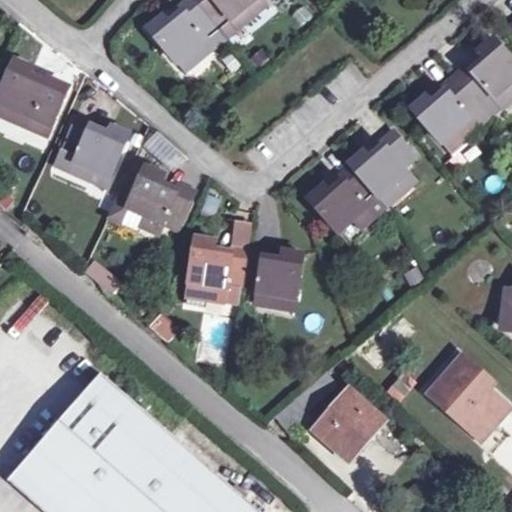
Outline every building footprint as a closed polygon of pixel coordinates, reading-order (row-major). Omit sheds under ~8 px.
[(216,26),(194,0),(188,0),(179,8),(185,14),(171,26),(163,17),(148,29),(177,65),(191,53),(198,61),(214,48),(226,38),(216,26)] [(247,8),(255,0),(194,0),(216,26),(226,38),(238,28),(253,15),(247,8)] [(268,4),(264,0),(255,0),(247,8),(253,15),(268,4)] [(511,88),(510,86),(511,84),(511,60),(493,39),(479,52),(487,61),(473,72),(467,66),(455,77),(480,105),(491,95),(502,107),(511,98),(511,88)] [(191,53),(177,65),(184,73),(198,61),(191,53)] [(44,89),(26,82),(32,70),(14,62),(7,79),(0,94),(0,107),(12,113),(8,122),(47,138),(68,90),(47,81),(44,89)] [(480,105),(455,77),(443,88),(449,95),(435,107),(427,97),(412,110),(443,145),(457,133),(463,140),(479,127),(468,115),(480,105)] [(107,136),(106,140),(99,137),(89,132),(92,125),(77,118),(62,152),(76,158),(70,173),(89,181),(93,171),(110,179),(128,136),(111,129),(107,136)] [(278,121),(278,140),(301,140),(301,122),(278,121)] [(352,167),(380,199),(394,187),(400,195),(415,181),(405,170),(417,159),(392,131),(380,142),(386,149),(377,156),(372,161),(369,158),(363,151),(349,164),(352,167)] [(467,145),(463,140),(457,133),(443,145),(453,157),(467,145)] [(184,158),(157,136),(151,154),(169,169),(184,158)] [(144,217),(140,226),(158,234),(164,220),(179,226),(194,192),(179,185),(176,194),(158,186),(163,175),(146,167),(139,183),(126,178),(108,219),(122,225),(128,210),(144,217)] [(380,199),(352,167),(339,178),(345,184),(331,197),(323,187),(309,200),(339,235),(353,223),(360,230),(375,217),(386,207),(380,199)] [(219,201),(208,196),(202,211),(213,216),(219,201)] [(128,210),(122,225),(138,232),(140,226),(144,217),(128,210)] [(243,286),(244,286),(250,249),(233,247),(232,256),(214,253),(216,241),(197,238),(190,284),(208,286),(207,297),(226,300),(226,302),(240,304),(243,286)] [(278,297),(296,300),(303,254),(284,251),(283,263),(264,260),(265,252),(250,249),(244,286),(259,289),(257,304),(277,307),(278,297)] [(113,294),(122,281),(93,260),(84,273),(113,294)] [(205,307),(207,297),(208,286),(190,284),(187,304),(205,307)] [(278,297),(277,307),(295,310),(296,300),(278,297)] [(361,353),(376,369),(416,329),(401,314),(361,353)] [(178,331),(161,316),(151,328),(168,342),(178,331)] [(480,386),(486,379),(464,359),(436,390),(442,395),(451,404),(446,410),(477,438),(492,420),(498,425),(509,412),(488,393),(480,386)] [(401,370),(386,392),(401,403),(416,381),(401,370)] [(327,373),(292,404),(303,416),(338,386),(327,373)] [(19,471),(42,491),(125,395),(102,375),(19,471)] [(494,386),(486,379),(480,386),(488,393),(494,386)] [(350,391),(315,431),(348,461),(384,421),(350,391)] [(259,511),(125,395),(42,491),(66,511),(259,511)] [(451,404),(442,395),(436,401),(446,410),(451,404)] [(303,416),(292,404),(276,417),(291,435),(307,421),(303,416)] [(482,442),(498,425),(492,420),(477,438),(482,442)]
